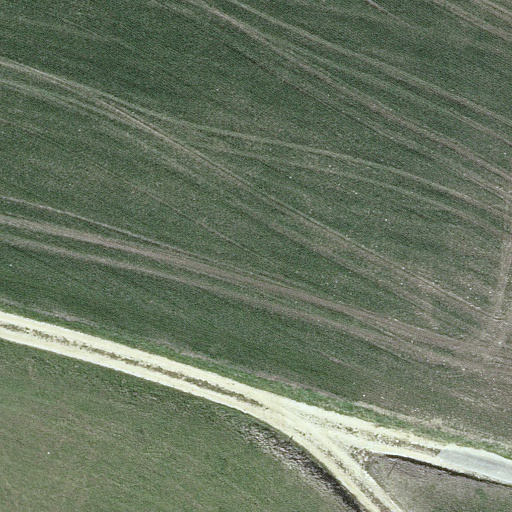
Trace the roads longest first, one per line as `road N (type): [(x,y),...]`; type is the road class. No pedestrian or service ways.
road 1 (track): [(511,476),(0,336)]
road 2 (track): [(295,419),(374,511)]
